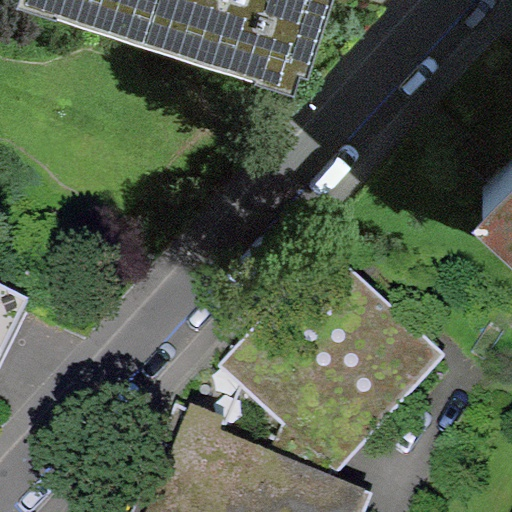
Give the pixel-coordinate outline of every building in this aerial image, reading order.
[(64,0),(256,61),(262,43),(301,56),(318,0),(64,0)] [(511,150),(483,183),(511,208),(511,150)] [(287,362),(366,437),(435,360),(338,274),(310,306),(294,324),(300,329),(287,362)] [(0,335),(16,303),(0,295),(0,335)] [(164,511),(351,511),(352,510),(192,446),(164,511)]
